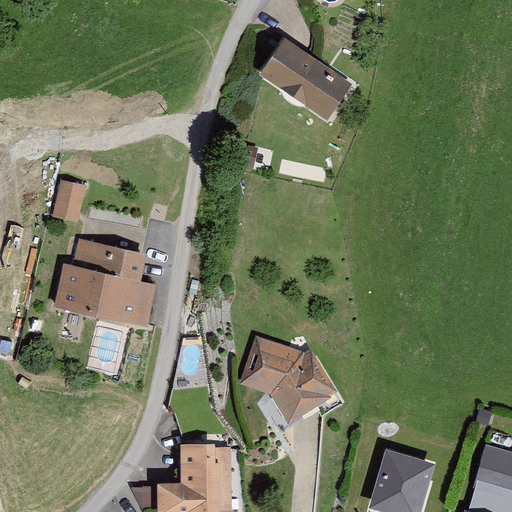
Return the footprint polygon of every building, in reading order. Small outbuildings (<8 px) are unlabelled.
[(351,86),(284,39),(260,74),(327,121),(351,86)] [(253,168),(256,149),(240,146),(237,165),(253,168)] [(86,186),(60,181),(53,217),(79,222),(86,186)] [(149,254),(80,242),(75,267),(68,265),(60,310),(152,327),(159,286),(144,283),(149,254)] [(312,353),(259,338),(246,385),(276,395),(294,424),(340,397),(312,353)] [(230,511),(229,445),(184,446),(185,485),(163,485),(163,511),(230,511)] [(511,511),(511,454),(487,447),(468,511),(511,511)] [(420,511),(434,463),(387,450),(370,507),(387,511),(420,511)]
